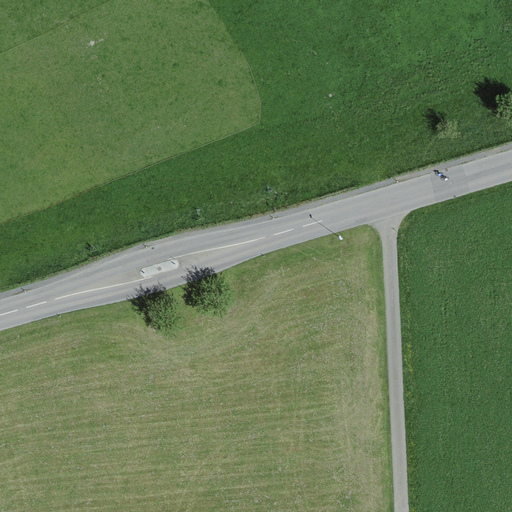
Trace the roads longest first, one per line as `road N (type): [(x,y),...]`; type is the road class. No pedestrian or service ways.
road 1 (tertiary): [(0,315),(380,205)]
road 2 (unclassified): [(380,205),(389,230),(401,511)]
road 3 (tertiary): [(380,205),(511,165)]
